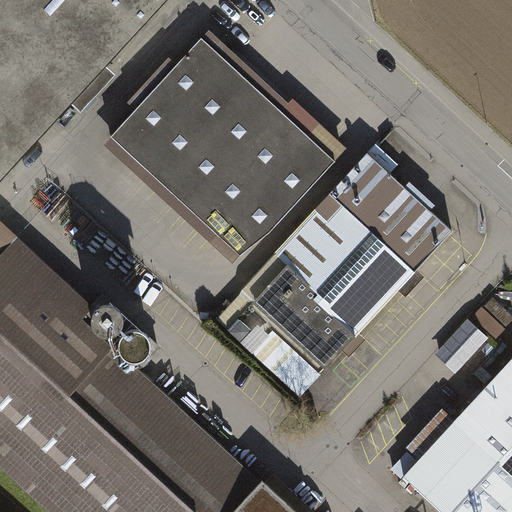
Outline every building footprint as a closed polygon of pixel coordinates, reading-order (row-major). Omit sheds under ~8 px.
[(0,0),(0,184),(169,0),(0,0)] [(106,144),(231,259),(338,144),(312,121),(239,53),(213,29),(106,144)] [(453,225),(368,147),(213,316),(300,396),(418,269),(415,266),(453,225)] [(0,248),(0,476),(40,511),(316,511),(272,472),(259,486),(107,352),(119,339),(7,240),(0,248)] [(511,511),(511,357),(406,468),(451,511),(511,511)]
